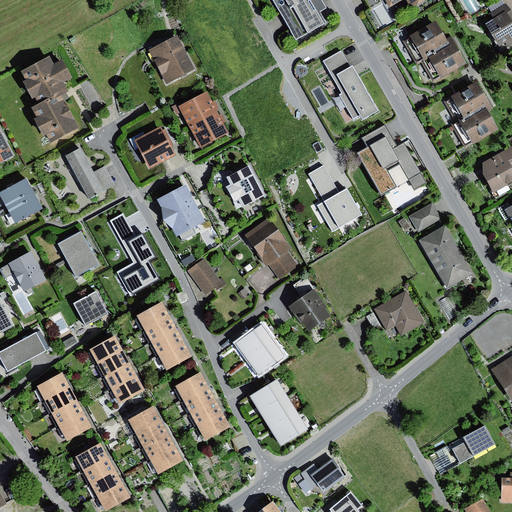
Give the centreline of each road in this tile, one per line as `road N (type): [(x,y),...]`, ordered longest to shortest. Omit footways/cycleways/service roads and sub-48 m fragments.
road 1 (residential): [(274,478),(235,410),(187,290),(100,133)]
road 2 (residential): [(338,0),(507,294)]
road 3 (unclassified): [(384,394),(507,294)]
road 4 (unclassified): [(274,478),(384,394)]
road 5 (residential): [(384,394),(449,511)]
